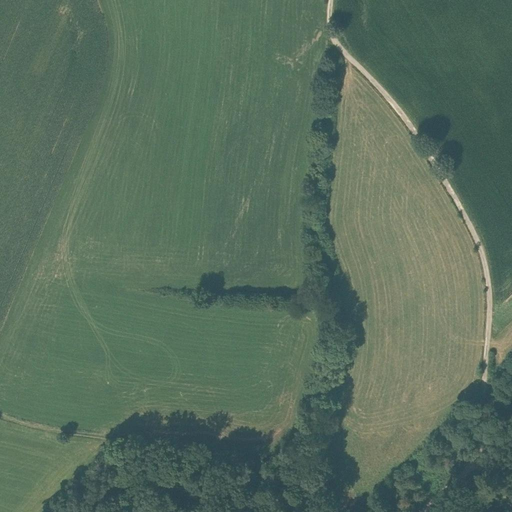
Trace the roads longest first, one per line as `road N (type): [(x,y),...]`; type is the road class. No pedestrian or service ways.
road 1 (track): [(479,456),(488,303),(481,253),(408,122),(332,38)]
road 2 (track): [(0,416),(176,452),(268,458)]
